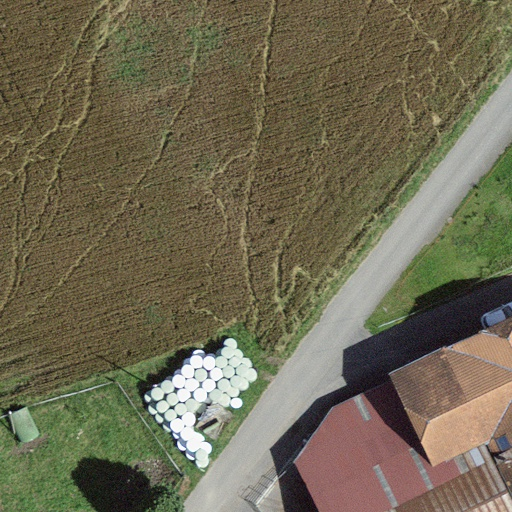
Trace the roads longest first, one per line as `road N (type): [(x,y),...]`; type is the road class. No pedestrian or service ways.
road 1 (unclassified): [(511,98),(203,511)]
road 2 (track): [(319,359),(511,285)]
